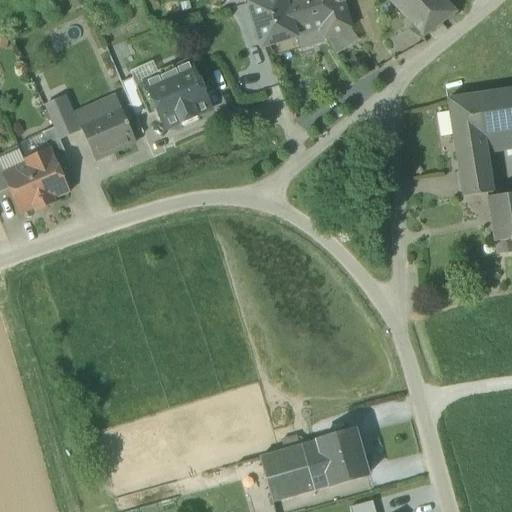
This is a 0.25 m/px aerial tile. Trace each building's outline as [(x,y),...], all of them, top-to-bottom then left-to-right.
[(340,0),(264,0),(249,5),(263,48),(264,48),(295,38),(318,31),(325,41),(326,41),(349,29),(350,29),(340,0)] [(388,0),(424,37),(455,14),(454,13),(442,0),(388,0)] [(360,42),(349,29),(326,41),(336,57),(360,42)] [(295,38),(299,49),(325,41),(318,31),(295,38)] [(159,78),(157,73),(153,63),(130,73),(133,79),(136,88),(159,78)] [(158,114),(165,130),(179,123),(180,125),(197,118),(196,116),(210,110),(190,64),(176,70),(174,66),(157,73),(159,78),(136,88),(135,88),(146,114),(148,118),(158,114)] [(130,106),(135,119),(146,114),(135,88),(136,88),(133,79),(121,85),(130,106)] [(511,90),(477,96),(484,137),(511,132),(511,90)] [(448,101),(463,199),(493,194),(486,154),(484,137),(477,96),(448,101)] [(75,113),(82,128),(119,111),(112,97),(75,113)] [(78,132),(64,100),(44,108),(54,129),(59,141),(78,132)] [(119,111),(126,128),(128,127),(126,123),(135,119),(130,106),(119,111)] [(82,128),(95,156),(111,149),(113,155),(134,146),(126,128),(119,111),(82,128)] [(50,150),(57,167),(68,162),(59,141),(54,129),(41,135),(48,151),(50,150)] [(511,132),(484,137),(486,154),(511,150),(511,132)] [(19,149),(24,161),(48,151),(41,135),(17,146),(19,149)] [(24,161),(19,149),(0,157),(0,166),(4,175),(26,165),(24,161)] [(24,161),(26,165),(45,209),(56,204),(54,201),(69,194),(57,167),(50,150),(48,151),(24,161)] [(35,213),(45,209),(26,165),(4,175),(2,175),(9,190),(20,216),(33,210),(35,213)] [(0,194),(9,190),(2,175),(4,175),(0,166),(0,194)] [(511,196),(488,199),(495,244),(511,241),(511,196)] [(511,253),(511,241),(495,244),(496,256),(511,253)] [(317,443),(330,488),(367,477),(354,432),(317,443)] [(260,460),(272,504),(273,504),(330,488),(317,443),(260,460)] [(349,511),(374,511),(372,503),(349,509),(349,511)]
